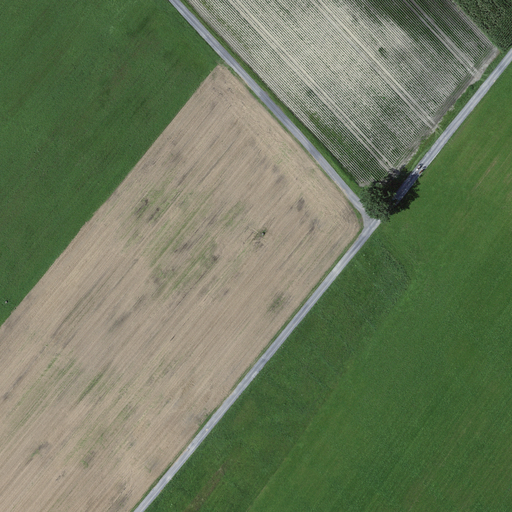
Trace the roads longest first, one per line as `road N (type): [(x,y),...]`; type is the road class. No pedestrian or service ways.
road 1 (track): [(137,511),(511,58)]
road 2 (track): [(172,0),(378,220)]
